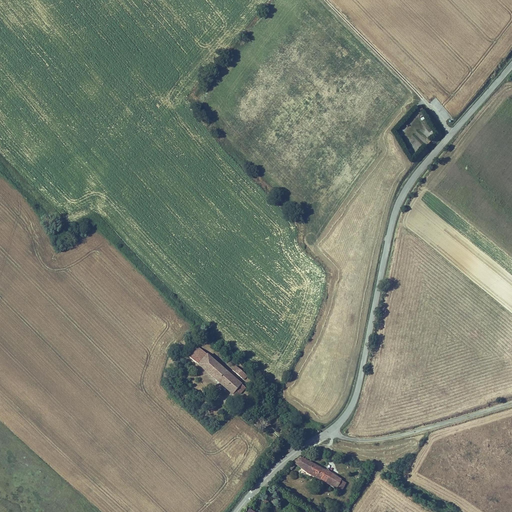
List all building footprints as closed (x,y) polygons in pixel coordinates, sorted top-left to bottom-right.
[(191,357),(200,365),(209,355),(200,347),(191,357)] [(200,365),(208,373),(218,363),(209,355),(200,365)] [(208,373),(236,399),(245,389),(218,363),(208,373)] [(239,370),(236,373),(246,382),(248,379),(239,370)] [(309,474),(320,480),(326,470),(301,457),(293,463),(309,474)] [(342,480),(326,469),(326,470),(320,480),(337,490),(337,489),(342,480)] [(347,483),(342,480),(337,489),(342,492),(347,483)]
